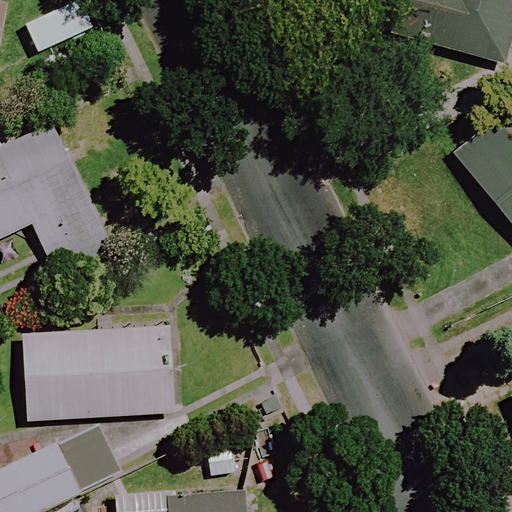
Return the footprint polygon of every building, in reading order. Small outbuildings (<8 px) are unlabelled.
[(0,0),(0,109),(16,1),(7,0),(0,0)] [(389,0),(382,35),(496,60),(508,0),(389,0)] [(511,138),(507,143),(485,117),(441,151),(511,238),(511,138)] [(61,120),(0,147),(0,239),(40,221),(71,290),(127,265),(61,120)] [(182,329),(31,332),(33,417),(183,414),(182,329)] [(0,490),(9,511),(38,511),(133,469),(110,419),(0,470),(0,490)] [(107,505),(107,511),(257,511),(257,484),(176,485),(177,505),(107,505)]
